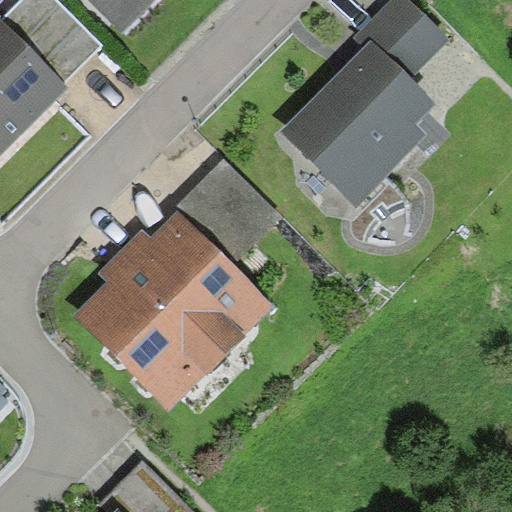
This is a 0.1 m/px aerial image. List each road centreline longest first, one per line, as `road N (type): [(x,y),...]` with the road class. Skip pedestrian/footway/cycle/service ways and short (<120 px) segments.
road 1 (residential): [(0,278),(280,0)]
road 2 (residential): [(17,511),(68,462),(73,397)]
